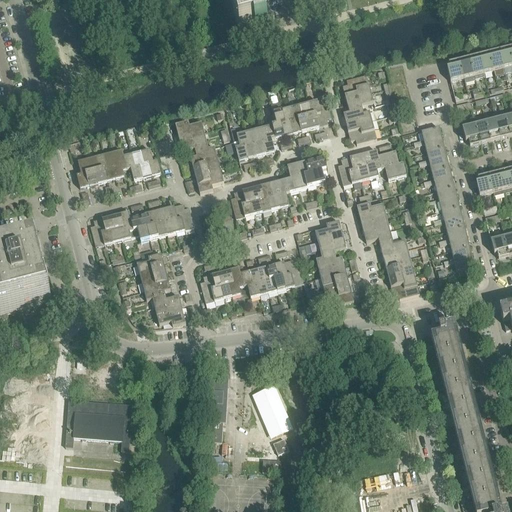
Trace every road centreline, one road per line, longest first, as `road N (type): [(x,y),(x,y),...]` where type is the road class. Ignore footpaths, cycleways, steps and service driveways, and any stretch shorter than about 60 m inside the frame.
road 1 (residential): [(49,511),(65,332),(95,314)]
road 2 (tertiary): [(448,511),(398,326)]
road 3 (tertiary): [(205,345),(379,324)]
road 4 (tertiary): [(14,0),(58,162)]
road 5 (residential): [(195,207),(273,180),(285,159),(328,149)]
road 6 (residential): [(205,345),(190,273),(204,244),(195,207)]
road 7 (residential): [(494,295),(463,169)]
road 8 (tertiary): [(95,314),(111,342),(132,350),(205,345)]
